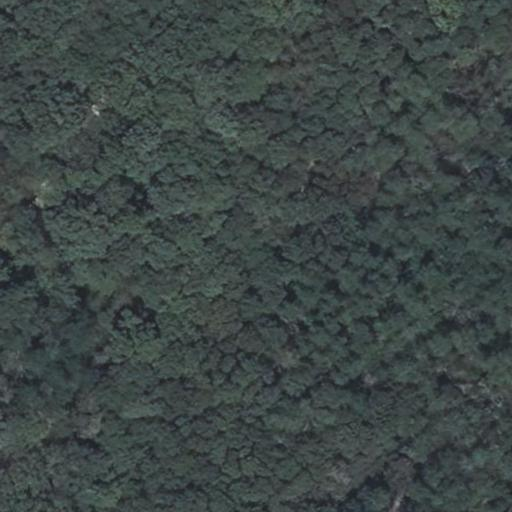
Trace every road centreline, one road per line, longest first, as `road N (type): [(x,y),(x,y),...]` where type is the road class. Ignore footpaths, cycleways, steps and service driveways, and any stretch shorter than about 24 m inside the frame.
road 1 (track): [(251,511),(411,392),(511,249)]
road 2 (track): [(184,0),(116,80),(47,188),(0,237)]
